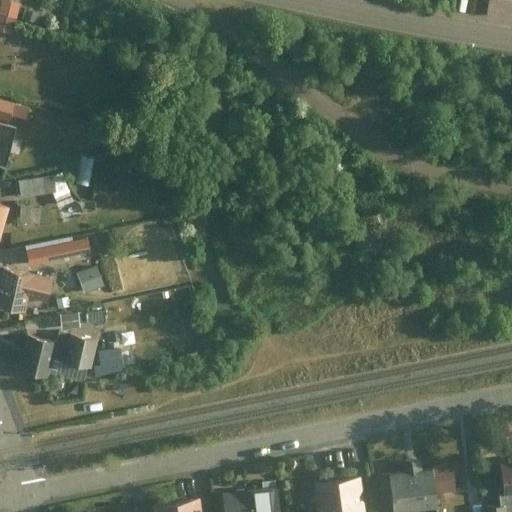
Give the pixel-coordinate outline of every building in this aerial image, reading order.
[(16,4),(0,0),(0,16),(13,20),(16,4)] [(13,20),(0,16),(0,33),(9,36),(13,20)] [(10,104),(0,101),(0,120),(5,122),(10,104)] [(0,171),(6,173),(17,133),(0,128),(0,171)] [(116,173),(99,171),(96,194),(114,195),(116,173)] [(50,178),(14,184),(16,200),(52,194),(50,178)] [(37,208),(16,207),(16,226),(36,227),(37,208)] [(84,240),(24,254),(27,268),(87,255),(84,240)] [(89,290),(109,284),(102,262),(82,268),(89,290)] [(0,270),(0,308),(19,313),(21,304),(42,308),(48,281),(0,270)] [(58,343),(24,335),(15,373),(49,381),(54,359),(91,367),(97,342),(60,333),(58,343)] [(511,458),(498,460),(502,490),(511,488),(511,458)] [(437,498),(432,468),(422,470),(420,460),(403,463),(404,472),(389,475),(393,500),(394,509),(437,503),(437,498)] [(432,468),(437,498),(444,497),(443,489),(453,487),(450,463),(432,466),(432,468)] [(365,511),(361,474),(312,480),(316,511),(365,511)] [(225,511),(278,511),(278,509),(272,510),(270,488),(224,492),(225,511)] [(511,488),(502,490),(498,490),(500,504),(506,504),(506,510),(511,509),(511,488)] [(152,511),(202,511),(200,495),(151,503),(152,511)]
